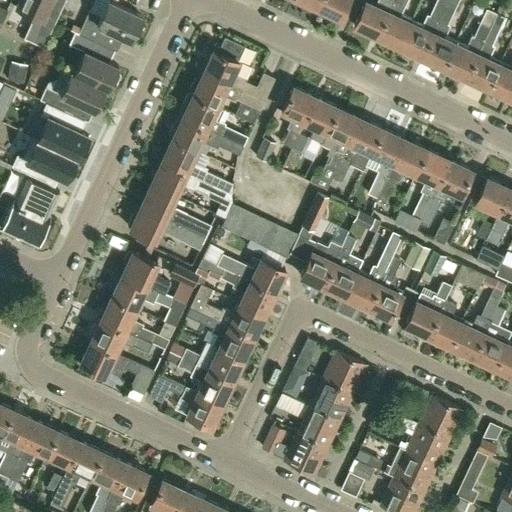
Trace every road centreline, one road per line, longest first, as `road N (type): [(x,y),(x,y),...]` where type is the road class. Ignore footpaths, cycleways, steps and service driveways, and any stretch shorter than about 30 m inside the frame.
road 1 (residential): [(511,408),(300,316),(289,324),(227,463)]
road 2 (residential): [(511,143),(201,0)]
road 3 (residential): [(227,463),(31,367),(29,346),(58,281)]
road 4 (residential): [(58,281),(187,0)]
